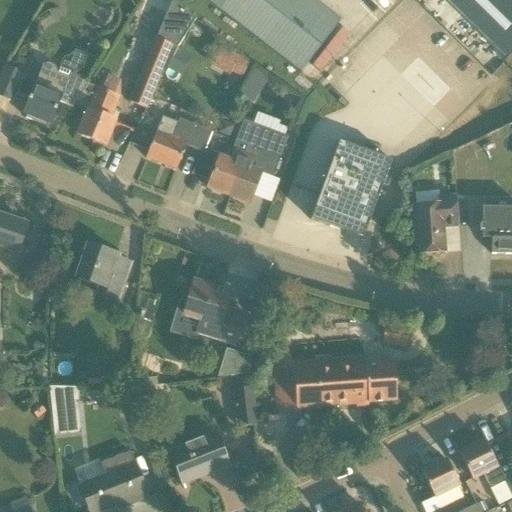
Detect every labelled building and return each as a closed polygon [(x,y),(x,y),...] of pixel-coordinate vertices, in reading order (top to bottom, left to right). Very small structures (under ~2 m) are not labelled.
[(164,3),(162,2),(162,0),(144,0),(137,20),(156,27),(164,3)] [(196,0),(299,78),(338,25),(305,0),(196,0)] [(511,0),(444,0),(503,58),(511,49),(511,0)] [(137,84),(136,84),(128,102),(147,110),(155,89),(159,77),(162,78),(178,50),(155,41),(143,69),(137,84)] [(73,108),(89,82),(89,81),(69,73),(68,77),(58,73),(55,66),(48,64),(43,65),(23,114),(27,115),(25,119),(35,123),(37,119),(50,125),(59,102),(73,108)] [(5,69),(0,80),(0,97),(11,102),(22,76),(5,69)] [(251,104),(266,77),(252,69),(236,96),(251,104)] [(96,88),(94,93),(87,110),(77,136),(105,147),(115,122),(111,120),(120,98),(96,88)] [(172,139),(178,124),(163,118),(157,133),(156,133),(146,158),(176,170),(186,145),(172,139)] [(246,148),(243,155),(228,197),(249,205),(260,174),(272,178),(287,138),(243,121),(235,144),(246,148)] [(211,133),(200,128),(193,147),(204,152),(211,133)] [(363,240),(391,162),(338,142),(310,220),(363,240)] [(207,189),(228,197),(243,155),(234,152),(230,162),(220,158),(221,157),(214,154),(206,176),(211,178),(207,189)] [(457,228),(456,208),(455,195),(436,196),(437,204),(414,205),(414,213),(411,216),(412,223),(415,225),(417,255),(444,253),(443,229),(457,228)] [(481,209),(481,225),(480,225),(480,232),(481,232),(481,240),(491,240),(491,255),(510,255),(510,254),(511,254),(511,209),(509,209),(481,209)] [(0,247),(18,254),(27,226),(0,216),(0,247)] [(117,262),(118,259),(119,257),(86,246),(76,275),(100,284),(93,305),(114,312),(130,266),(117,262)] [(201,322),(199,326),(197,334),(237,347),(244,322),(222,316),(229,293),(194,282),(184,316),(201,322)] [(385,326),(382,344),(406,348),(409,329),(385,326)] [(362,359),(360,359),(331,361),(331,368),(327,368),(316,369),(316,362),(293,364),(297,409),(330,407),(363,404),(396,402),(393,363),(362,366),(362,359)] [(88,371),(87,390),(115,391),(115,390),(124,390),(124,377),(115,377),(115,372),(88,371)] [(234,390),(233,390),(236,428),(256,426),(252,388),(244,389),(243,375),(232,375),(234,390)] [(57,387),(48,387),(52,420),(79,418),(78,407),(78,388),(57,387)] [(497,441),(496,441),(507,464),(508,463),(511,461),(511,434),(511,432),(497,439),(497,441)] [(169,453),(181,483),(209,472),(210,474),(229,467),(215,435),(169,453)] [(504,482),(511,498),(511,471),(508,463),(507,464),(496,441),(486,446),(484,442),(459,455),(471,480),(483,474),(490,489),(504,482)] [(100,464),(104,476),(78,486),(88,511),(104,511),(127,503),(128,507),(148,499),(134,464),(130,453),(100,464)] [(434,499),(457,488),(459,486),(446,461),(421,473),(434,499)]
